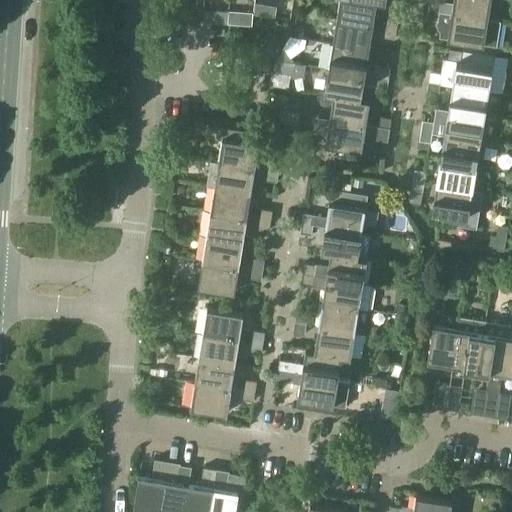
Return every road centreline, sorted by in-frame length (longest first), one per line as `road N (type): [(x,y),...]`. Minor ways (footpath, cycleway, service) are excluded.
road 1 (residential): [(511,441),(437,428),(408,463),(122,422)]
road 2 (residential): [(126,297),(137,75)]
road 3 (secondary): [(0,152),(10,0)]
road 4 (residential): [(126,297),(0,285)]
road 5 (residential): [(137,75),(262,94)]
road 6 (residential): [(122,422),(126,297)]
